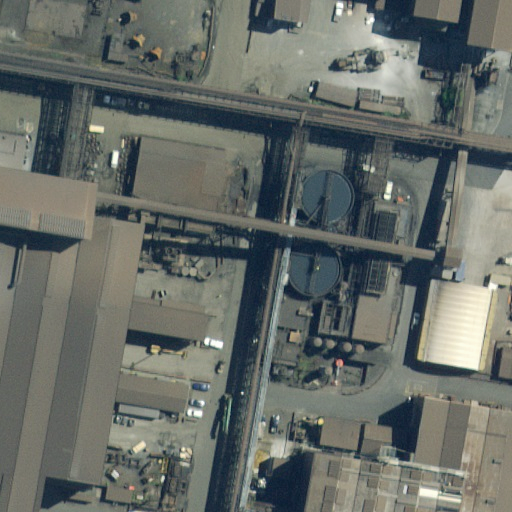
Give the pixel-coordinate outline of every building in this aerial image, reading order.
[(467,0),(415,0),(413,16),(464,24),(467,0)] [(511,0),(479,0),(471,52),(511,58),(511,0)] [(0,511),(22,511),(28,480),(108,494),(147,218),(95,209),(101,174),(25,158),(28,134),(0,129),(0,511)] [(228,153),(139,138),(126,211),(216,226),(228,153)] [(511,337),(501,335),(497,364),(511,366),(511,337)] [(303,511),(511,511),(511,403),(429,390),(417,465),(314,448),(303,511)] [(401,418),(321,405),(316,441),(396,454),(401,418)]
